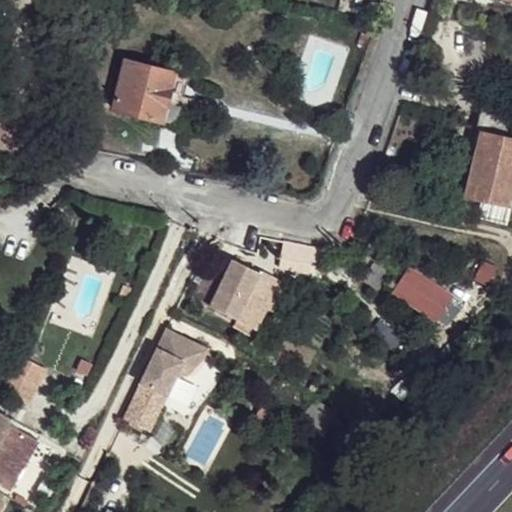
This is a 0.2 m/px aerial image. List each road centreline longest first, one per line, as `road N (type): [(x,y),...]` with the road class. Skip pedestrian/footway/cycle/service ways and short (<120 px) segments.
road 1 (residential): [(75,166),(287,228),(338,209),(409,0)]
road 2 (unknown): [(75,414),(192,196)]
